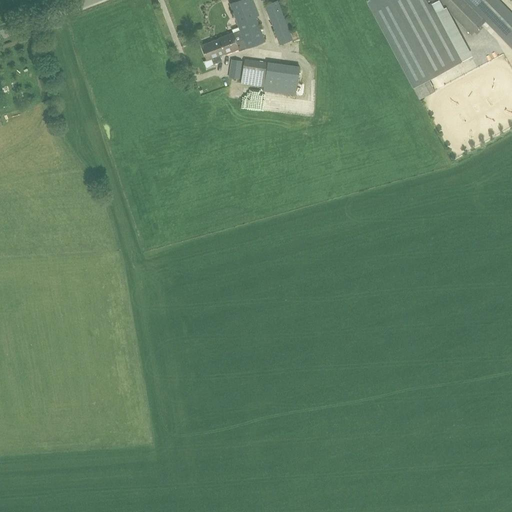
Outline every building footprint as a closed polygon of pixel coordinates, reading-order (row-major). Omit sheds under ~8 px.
[(243,38),(236,41),(238,48),(238,49),(239,51),(266,41),(256,15),(259,13),(254,0),(232,0),(229,1),(243,38)] [(429,4),(426,0),(369,0),(368,1),(415,88),(464,61),(433,3),(429,4)] [(439,0),(472,34),(483,24),(460,0),(463,0),(485,22),(511,49),(511,13),(499,0),(439,0)] [(292,39),(278,2),(266,7),(280,44),(292,39)] [(224,54),(238,49),(238,48),(236,41),(232,32),(218,38),(218,39),(198,46),(204,61),(208,59),(211,65),(219,61),(217,56),(223,53),(224,54)] [(241,83),(251,85),(263,87),(266,62),(244,59),(241,83)] [(242,61),(230,60),(228,78),(239,79),(242,61)]
